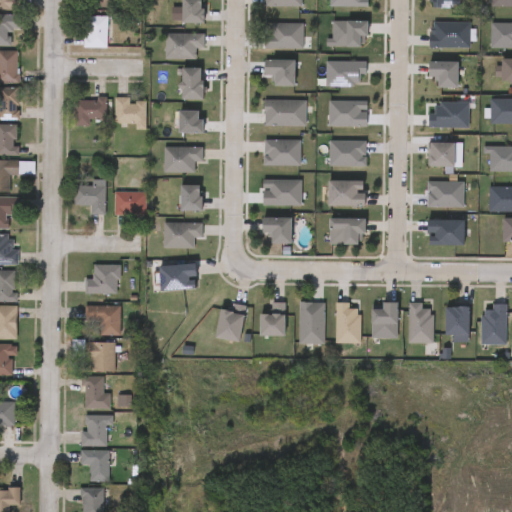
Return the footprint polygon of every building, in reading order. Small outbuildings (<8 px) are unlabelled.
[(0,0),(21,0),(21,9),(0,9),(0,0)] [(114,0),(114,8),(87,8),(87,0),(114,0)] [(201,0),(201,23),(179,23),(179,0),(201,0)] [(302,8),(302,0),(265,0),(266,8),(302,8)] [(457,0),(457,9),(431,9),(431,0),(457,0)] [(11,45),(0,45),(0,14),(20,14),(20,28),(11,28),(11,45)] [(104,15),(104,47),(82,47),(82,15),(104,15)] [(331,42),(364,43),(365,20),(331,19),(331,42)] [(429,49),(429,23),(469,23),(469,49),(429,49)] [(489,23),(511,23),(511,48),(489,48),(489,23)] [(302,25),(302,50),(263,50),(263,25),(302,25)] [(193,60),(163,60),(163,35),(203,35),(203,50),(193,50),(193,60)] [(0,50),(18,50),(18,82),(0,82),(0,50)] [(511,85),(498,85),(499,59),(511,59),(511,85)] [(292,87),(271,87),(271,77),(262,77),(262,61),(292,61),(292,87)] [(325,62),(365,62),(365,87),(325,87),(325,62)] [(455,89),(435,89),(435,79),(426,79),(426,62),(455,62),(455,89)] [(201,69),(201,101),(179,101),(179,69),(201,69)] [(0,119),(0,88),(18,88),(18,119),(0,119)] [(142,101),(142,125),(111,125),(111,98),(127,98),(127,101),(142,101)] [(328,98),(328,124),(365,125),(366,99),(328,98)] [(87,125),(72,125),(72,99),(103,99),(103,119),(87,119),(87,125)] [(489,100),(511,100),(511,125),(489,125),(489,100)] [(263,126),(263,101),(305,101),(305,126),(263,126)] [(467,129),(428,129),(428,103),(467,103),(467,129)] [(201,134),(176,134),(176,111),(201,111),(201,134)] [(0,124),(18,124),(18,155),(0,155),(0,124)] [(366,139),(329,138),(328,161),(365,162),(366,139)] [(299,141),(299,166),(263,166),(263,141),(299,141)] [(426,168),(426,144),(453,144),(453,168),(426,168)] [(163,148),(201,148),(201,162),(193,162),(193,173),(163,173),(163,148)] [(511,173),(486,173),(486,148),(511,148),(511,173)] [(0,191),(0,160),(33,160),(33,174),(10,174),(10,191),(0,191)] [(462,178),(426,179),(427,202),(463,201),(462,178)] [(102,179),(102,214),(87,214),(87,205),(72,205),(72,185),(89,185),(89,179),(102,179)] [(300,181),(300,206),(261,206),(261,181),(300,181)] [(363,182),(363,208),(325,208),(325,182),(363,182)] [(201,186),(201,212),(178,212),(178,186),(201,186)] [(511,212),(487,212),(487,187),(511,187),(511,212)] [(111,214),(111,191),(142,191),(142,214),(111,214)] [(7,228),(0,228),(0,197),(18,197),(18,212),(7,212),(7,228)] [(289,219),(289,245),(269,245),(269,235),(260,235),(260,219),(289,219)] [(328,245),(328,220),(362,220),(362,245),(328,245)] [(511,244),(500,244),(500,220),(511,220),(511,244)] [(463,222),(463,247),(425,247),(425,222),(463,222)] [(201,223),(201,238),(192,238),(192,249),(162,249),(162,223),(201,223)] [(17,263),(0,263),(0,234),(17,234),(17,263)] [(117,294),(83,294),(83,279),(90,279),(90,264),(117,264),(117,294)] [(193,266),(193,292),(157,292),(157,266),(193,266)] [(15,301),(0,301),(0,270),(15,270),(15,301)] [(283,336),(258,336),(258,315),(270,315),(270,303),(283,303),(283,336)] [(324,303),(324,344),(298,344),(298,303),(324,303)] [(359,344),(335,344),(335,303),(349,303),(349,309),(359,309),(359,344)] [(370,340),(370,311),(379,311),(379,303),(396,303),(396,340),(370,340)] [(407,344),(407,303),(422,303),(422,309),(432,309),(432,344),(407,344)] [(238,343),(213,339),(217,310),(230,312),(231,304),(243,306),(238,343)] [(506,305),(506,346),(481,346),(481,311),(491,311),(491,305),(506,305)] [(0,306),(16,306),(16,339),(0,339),(0,306)] [(117,306),(117,335),(97,335),(97,320),(82,320),(82,306),(117,306)] [(467,308),(467,336),(443,336),(443,308),(467,308)] [(111,342),(111,371),(83,371),(83,342),(111,342)] [(0,376),(0,343),(15,343),(15,356),(12,356),(12,376),(0,376)] [(81,409),(81,377),(100,377),(100,393),(106,393),(106,409),(81,409)] [(0,424),(0,401),(15,401),(15,424),(0,424)] [(79,446),(79,415),(108,415),(108,424),(103,424),(103,446),(79,446)] [(78,450),(105,450),(105,481),(85,481),(85,465),(78,465),(78,450)] [(20,506),(9,506),(9,511),(0,511),(0,487),(20,487),(20,506)] [(100,487),(100,511),(78,511),(78,487),(100,487)]
